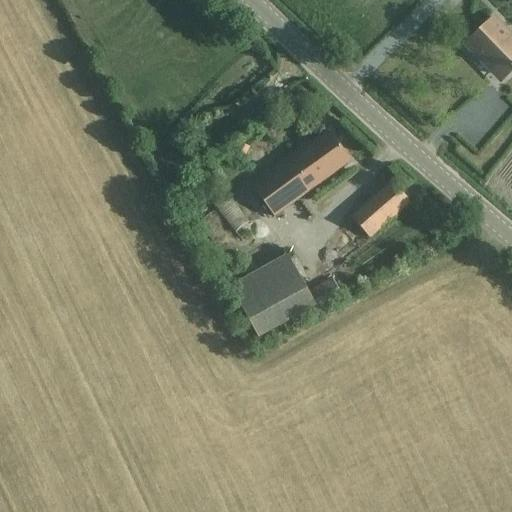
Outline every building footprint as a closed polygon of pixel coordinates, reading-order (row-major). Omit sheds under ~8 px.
[(511,47),(509,44),(511,41),(511,36),(494,18),(466,46),(486,67),(491,61),(506,76),(511,70),(511,47)] [(306,144),(250,184),(274,217),(352,162),(331,133),(309,148),(306,144)] [(393,182),(349,221),(367,242),(411,203),(393,182)] [(417,195),(410,188),(405,192),(412,199),(417,195)] [(288,258),(228,290),(255,340),(314,309),(317,313),(340,300),(331,282),(308,295),(288,258)]
